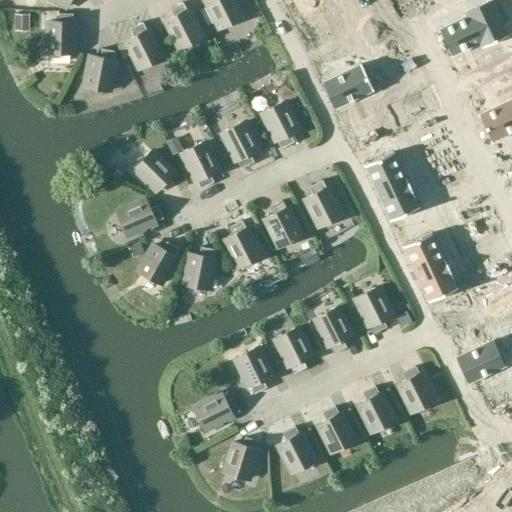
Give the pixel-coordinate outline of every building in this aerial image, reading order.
[(43,0),(67,11),(72,0),(43,0)] [(205,0),(202,2),(218,32),(246,18),(237,0),(236,0),(235,1),(235,0),(205,0)] [(491,1),(466,13),(468,16),(480,42),(482,47),(481,47),(482,48),(508,36),(508,35),(507,35),(491,1)] [(162,22),(178,52),(206,38),(197,20),(195,20),(193,17),(194,16),(190,8),(187,10),(183,3),(170,9),(174,16),(162,22)] [(45,21),(45,55),(76,56),(77,36),(75,36),(75,30),(77,30),(78,22),(73,22),(73,14),(59,14),(59,21),(45,21)] [(468,16),(440,29),(453,55),(480,42),(468,16)] [(137,72),(165,58),(157,40),(155,41),(153,36),(155,35),(151,27),(146,30),(143,23),(130,29),(134,36),(122,41),(123,43),(117,46),(124,59),(129,56),(137,72)] [(87,55),(81,88),(112,94),(116,73),(114,73),(115,69),(117,69),(118,61),(114,60),(115,52),(102,49),(100,57),(87,55)] [(360,66),(324,83),(335,107),(372,90),(372,91),(373,91),(361,64),(360,65),(360,66)] [(302,130),(287,99),(258,113),(268,132),(269,131),(271,136),(270,136),(274,145),(279,142),(282,148),(294,142),(290,136),(302,130)] [(481,115),(479,115),(492,142),(493,141),(511,131),(511,121),(504,104),(481,115)] [(247,119),(218,134),(227,152),(229,151),(232,156),(230,157),(234,164),(238,162),(241,169),(254,163),(251,157),(262,151),(261,149),(251,128),(247,119)] [(257,125),(251,128),(262,149),(267,146),(257,125)] [(222,171),(207,140),(178,154),(187,172),(189,172),(191,176),(189,176),(193,185),(198,183),(201,189),(213,183),(210,176),(222,171)] [(178,172),(153,149),(131,171),(146,186),(147,185),(150,188),(149,189),(156,195),(178,172)] [(393,152),(364,166),(365,167),(366,167),(378,192),(404,180),(392,154),(393,154),(393,152)] [(404,180),(378,192),(391,219),(390,220),(391,222),(419,208),(419,206),(417,207),(412,197),(414,196),(406,179),(404,180)] [(301,200),(317,230),(345,216),(336,198),(335,199),(332,194),(334,194),(330,186),(326,188),(322,181),(310,187),(313,194),(301,200)] [(145,197),(114,210),(126,240),(145,232),(145,230),(149,228),(150,230),(158,227),(157,222),(163,219),(158,206),(151,209),(145,197)] [(261,220),(277,251),(305,237),(296,218),(294,219),(292,215),(294,214),(290,206),(286,208),(282,201),(270,208),(273,214),(261,220)] [(236,270),(265,256),(256,239),(255,239),(252,235),(254,234),(250,226),(246,228),(242,221),(230,227),(233,234),(221,240),(236,270)] [(431,233),(402,247),(403,248),(404,248),(417,273),(443,261),(430,235),(432,235),(431,233)] [(151,242),(135,272),(163,287),(172,270),(171,269),(173,265),(175,265),(179,258),(175,256),(179,249),(166,242),(163,249),(151,242)] [(187,252),(181,286),(212,291),(216,272),(214,272),(215,267),(216,267),(218,259),(213,258),(215,250),(201,248),(200,255),(187,252)] [(443,261),(417,273),(429,300),(428,301),(429,303),(458,289),(457,288),(455,288),(451,278),(453,277),(445,260),(443,261)] [(395,315),(380,285),(351,300),(360,317),(362,316),(365,321),(363,322),(367,330),(371,327),(375,334),(387,328),(384,321),(395,315)] [(355,336),(340,305),(312,319),(320,337),(322,336),(325,341),(323,342),(327,350),(331,348),(334,354),(346,347),(343,341),(355,336)] [(315,356),(300,325),(271,339),(280,357),(283,356),(285,361),(283,362),(286,370),(291,368),(294,374),(306,368),(303,362),(315,356)] [(492,343),(457,359),(468,383),(503,366),(492,343)] [(275,376),(260,345),(231,359),(240,378),(242,377),(244,381),(243,382),(247,390),(252,388),(254,394),(266,388),(263,382),(275,376)] [(394,385),(410,416),(438,402),(429,384),(428,385),(425,380),(427,379),(423,372),(419,374),(415,367),(403,373),(406,379),(394,385)] [(354,405),(369,436),(398,422),(389,404),(387,405),(385,400),(387,399),(383,391),(379,393),(376,387),(363,393),(366,399),(354,405)] [(221,390),(190,405),(205,435),(224,426),(222,424),(226,422),(227,423),(235,419),(233,415),(240,411),(233,399),(227,402),(221,390)] [(314,426),(330,456),(358,441),(349,423),(347,424),(345,420),(347,419),(344,412),(339,414),(335,407),(323,413),(326,420),(314,426)] [(274,446),(290,476),(318,462),(309,444),(307,445),(305,441),(307,440),(302,432),(298,434),(295,427),(283,434),(286,440),(274,446)] [(230,440),(221,473),(251,482),(256,464),(255,463),(256,458),(259,459),(261,451),(256,449),(259,442),(245,438),(243,444),(230,440)] [(511,511),(511,492),(501,497),(507,511),(511,511)] [(507,511),(501,497),(475,508),(476,511),(507,511)]
